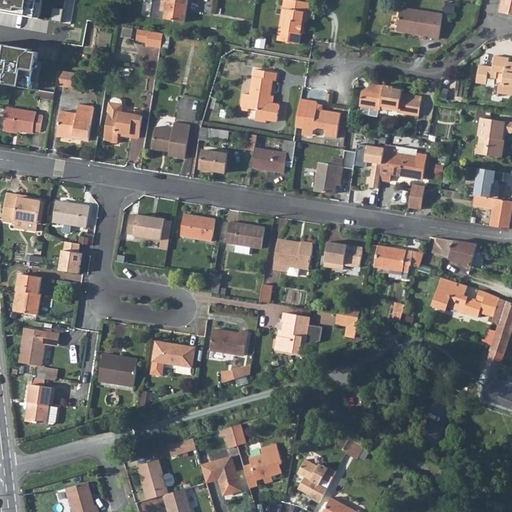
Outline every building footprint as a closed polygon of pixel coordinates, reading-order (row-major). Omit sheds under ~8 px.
[(0,0),(0,12),(31,17),(33,0),(0,0)] [(53,0),(49,21),(69,24),(73,0),(53,0)] [(166,5),(164,18),(185,22),(187,0),(162,0),(162,4),(166,5)] [(511,14),(511,0),(502,0),(500,12),(511,14)] [(277,39),(298,42),(302,20),(305,20),(307,8),(283,4),(277,39)] [(439,28),(441,13),(399,6),(396,21),(439,28)] [(395,29),(406,31),(407,27),(418,29),(418,31),(427,32),(427,35),(438,37),(439,28),(396,21),(395,29)] [(147,41),(148,30),(138,28),(136,39),(147,41)] [(161,47),(163,32),(148,30),(147,41),(146,45),(161,47)] [(0,84),(28,89),(33,51),(0,45),(0,84)] [(504,72),(502,81),(499,84),(498,92),(511,94),(511,62),(507,61),(507,58),(493,56),(491,65),(479,65),(475,83),(485,85),(487,78),(496,79),(497,71),(504,72)] [(280,104),(270,103),(274,79),(277,80),(278,72),(255,68),(251,93),(244,92),(242,109),(250,110),(250,107),(258,108),(257,119),(268,120),(268,118),(278,120),(280,104)] [(68,86),(69,81),(74,81),(74,79),(78,80),(79,73),(60,69),(59,73),(57,84),(68,86)] [(56,91),(57,84),(59,73),(45,71),(42,89),(56,91)] [(381,107),(382,103),(398,106),(397,110),(418,113),(421,94),(401,90),(402,86),(383,83),(383,84),(372,82),(371,90),(362,89),(359,104),(381,107)] [(55,98),(56,91),(42,89),(41,96),(55,98)] [(296,126),(304,127),(314,129),(318,127),(326,128),(325,135),(337,136),(341,112),(317,108),(318,103),(317,100),(302,98),(296,126)] [(105,137),(106,139),(108,140),(110,141),(118,142),(119,132),(130,134),(129,136),(138,137),(142,115),(120,111),(121,104),(109,102),(105,134),(105,137)] [(89,140),(95,107),(80,104),(78,114),(62,112),(58,135),(89,140)] [(35,132),(36,129),(42,130),(44,115),(38,114),(39,111),(8,106),(5,127),(35,132)] [(500,157),(501,148),(503,148),(504,139),(503,138),(504,131),(511,131),(511,122),(482,118),(479,136),(481,136),(480,145),(478,145),(477,153),(500,157)] [(162,149),(162,147),(169,148),(168,154),(184,157),(189,123),(174,121),(172,128),(155,125),(151,147),(162,149)] [(200,138),(206,139),(207,136),(227,140),(228,130),(202,125),(200,138)] [(304,127),(302,134),(313,136),(314,129),(304,127)] [(279,171),(281,159),(293,161),(296,140),(284,139),(282,152),(255,148),(252,166),(279,171)] [(379,188),(381,173),(384,151),(384,148),(366,146),(364,162),(372,163),(369,187),(379,188)] [(394,153),(415,156),(416,153),(416,149),(395,146),(394,153)] [(224,172),(228,152),(203,148),(200,168),(224,172)] [(344,158),(342,167),(353,169),(355,152),(345,151),(344,158)] [(390,175),(390,172),(423,177),(426,154),(416,153),(415,156),(394,153),(384,151),(384,156),(381,173),(390,175)] [(337,183),(340,184),(341,174),(342,167),(344,158),(341,158),(341,154),(334,152),(332,164),(319,162),(315,189),(335,193),(337,183)] [(503,181),(504,172),(468,166),(466,180),(478,181),(475,194),(490,196),(492,179),(503,181)] [(441,188),(442,181),(427,179),(426,186),(441,188)] [(421,208),(425,186),(413,184),(409,206),(421,208)] [(5,219),(17,221),(17,218),(39,222),(43,200),(21,196),(21,193),(9,192),(5,219)] [(473,204),(492,208),(489,225),(508,228),(511,205),(511,200),(490,196),(475,194),(474,194),(473,204)] [(58,200),(55,220),(88,226),(91,205),(58,200)] [(132,213),(129,231),(136,232),(136,234),(161,238),(159,249),(167,250),(172,221),(165,220),(166,217),(139,213),(139,214),(132,213)] [(186,213),(183,235),(214,239),(217,218),(186,213)] [(17,218),(17,221),(16,226),(28,228),(38,230),(39,222),(17,218)] [(232,220),(228,239),(263,245),(266,225),(232,220)] [(280,237),(275,267),(290,269),(291,264),(301,266),(311,267),(315,240),(304,238),(304,241),(280,237)] [(435,237),(440,253),(443,239),(435,237)] [(440,253),(439,256),(471,267),(477,244),(443,239),(440,253)] [(331,240),(327,264),(336,265),(337,260),(362,264),(365,245),(331,240)] [(79,273),(82,254),(79,253),(80,244),(65,242),(63,251),(60,250),(58,270),(79,273)] [(379,245),(376,265),(409,271),(411,265),(412,265),(414,251),(379,245)] [(479,250),(474,262),(481,265),(486,253),(479,250)] [(301,266),(291,264),(290,269),(290,271),(300,273),(301,266)] [(17,289),(14,310),(38,313),(40,292),(38,292),(40,275),(17,271),(15,288),(17,289)] [(465,286),(440,278),(431,306),(446,311),(447,306),(477,316),(479,310),(493,314),(491,321),(497,323),(500,313),(502,313),(503,311),(501,310),(505,299),(484,292),(478,290),(476,295),(466,291),(467,286),(465,286)] [(266,283),(263,296),(272,298),(275,285),(266,283)] [(491,344),(490,347),(504,351),(511,326),(511,302),(505,299),(501,310),(503,311),(502,313),(500,313),(497,323),(491,344)] [(397,301),(393,318),(414,324),(416,316),(404,313),(406,304),(397,301)] [(311,315),(285,311),(284,319),(286,320),(284,328),(283,335),(279,334),(277,347),(304,352),(306,344),(318,340),(315,330),(316,324),(309,323),(311,315)] [(354,315),(340,312),(339,322),(349,324),(352,324),(354,315)] [(358,336),(361,316),(354,315),(352,324),(349,324),(348,334),(358,336)] [(42,365),(46,343),(47,335),(48,336),(49,330),(25,327),(20,361),(42,365)] [(214,328),(211,349),(245,354),(249,331),(240,330),(240,333),(224,331),(224,330),(214,328)] [(47,335),(46,343),(58,345),(60,332),(49,330),(48,336),(47,335)] [(255,347),(257,334),(251,333),(249,346),(255,347)] [(157,340),(152,373),(163,375),(165,362),(193,367),(196,346),(157,340)] [(504,351),(490,347),(478,383),(482,400),(509,410),(511,411),(511,469),(510,476),(511,476),(511,384),(495,378),(499,365),(504,351)] [(381,358),(385,365),(397,359),(393,352),(381,358)] [(104,354),(99,380),(134,386),(138,359),(104,354)] [(251,364),(232,369),(235,379),(250,374),(251,364)] [(45,378),(33,376),(32,383),(29,383),(26,402),(30,402),(27,421),(48,424),(48,422),(53,423),(56,420),(58,406),(52,405),(55,387),(44,385),(45,378)] [(240,424),(232,426),(235,435),(243,433),(240,424)] [(227,434),(224,435),(229,447),(238,444),(235,435),(232,426),(225,428),(227,434)] [(243,433),(235,435),(238,444),(246,442),(243,433)] [(194,437),(169,445),(172,455),(197,448),(194,437)] [(356,441),(350,451),(358,456),(365,446),(356,441)] [(265,476),(266,481),(274,479),(272,474),(282,471),(280,462),(283,461),(278,442),(261,447),(263,453),(250,457),(252,463),(244,465),(250,486),(259,483),(257,478),(265,476)] [(232,455),(202,463),(207,480),(220,477),(224,493),(241,488),(232,455)] [(140,464),(150,498),(165,494),(170,492),(159,459),(140,464)] [(306,483),(302,490),(313,496),(312,498),(320,502),(323,497),(336,470),(328,466),(328,467),(319,463),(318,466),(305,459),(298,473),(305,477),(303,482),(306,483)] [(173,474),(166,476),(169,485),(176,483),(173,474)] [(89,482),(68,488),(75,511),(100,511),(99,504),(96,505),(89,482)] [(170,492),(165,494),(170,511),(193,511),(192,507),(186,488),(170,492)] [(361,511),(331,496),(322,511),(361,511)]
